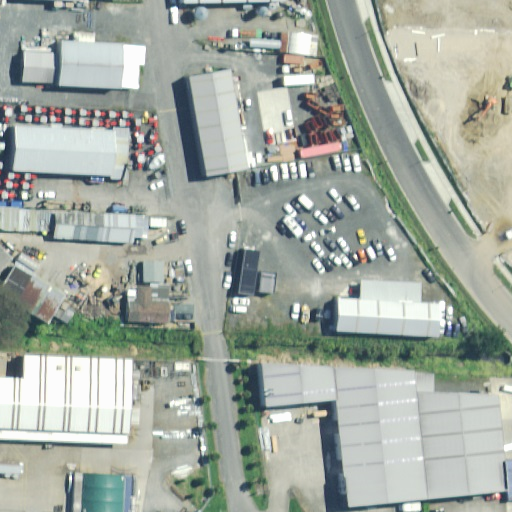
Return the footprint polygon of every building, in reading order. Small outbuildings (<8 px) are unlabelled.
[(382,0),(387,32),(416,28),(412,0),(382,0)] [(435,0),(435,25),(466,25),(467,4),(457,4),(457,0),(435,0)] [(117,44),(55,41),(55,54),(53,84),(53,86),(114,89),(114,86),(116,46),(117,44)] [(141,47),(116,46),(114,86),(134,87),(135,64),(140,64),(141,47)] [(53,84),(55,54),(20,52),(18,82),(53,84)] [(471,96),(490,97),(491,88),(496,88),(496,81),(486,81),(487,58),(426,55),(425,71),(431,71),(430,90),(471,92),(471,96)] [(241,170),(223,71),(183,78),(200,177),(241,170)] [(426,122),(420,99),(384,108),(390,131),(426,122)] [(433,148),(428,126),(391,135),(396,156),(433,148)] [(109,133),(9,128),(7,172),(107,177),(109,133)] [(110,128),(109,133),(107,177),(107,180),(123,180),(125,129),(110,128)] [(511,136),(478,161),(494,182),(511,168),(511,136)] [(458,192),(446,171),(407,193),(419,214),(458,192)] [(511,202),(511,172),(496,185),(488,190),(500,207),(510,200),(511,202)] [(457,214),(449,205),(432,220),(440,229),(457,214)] [(100,212),(0,208),(0,230),(99,234),(100,212)] [(486,241),(475,223),(450,239),(461,257),(486,241)] [(0,251),(0,268),(9,261),(0,251)] [(511,284),(506,254),(484,258),(490,289),(511,284)] [(47,318),(59,326),(70,308),(58,301),(60,297),(10,266),(0,282),(0,298),(43,325),(47,318)] [(357,281),(356,301),(416,304),(417,284),(357,281)] [(149,288),(134,287),(133,302),(127,302),(125,321),(166,324),(167,304),(148,303),(149,288)] [(493,314),(477,292),(468,299),(484,321),(493,314)] [(511,315),(511,294),(497,301),(504,319),(511,315)] [(334,300),(332,333),(433,338),(435,305),(416,304),(356,301),(334,300)] [(0,381),(0,431),(121,437),(124,363),(18,358),(17,382),(0,381)] [(330,401),(340,509),(499,493),(491,397),(409,394),(406,374),(330,371),(255,366),(259,408),(330,401)]
